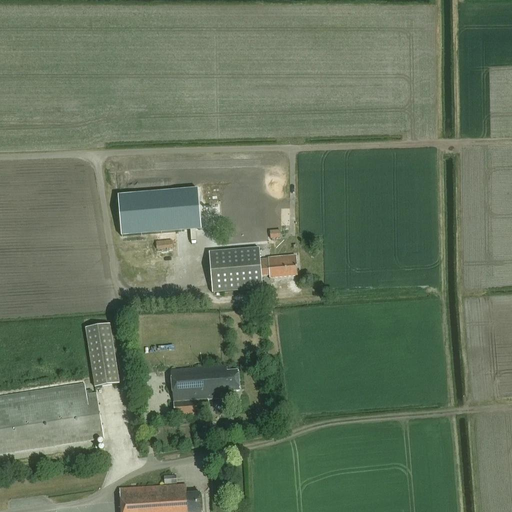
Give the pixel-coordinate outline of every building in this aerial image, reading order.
[(120,238),(198,234),(196,200),(118,204),(120,238)] [(282,230),(272,231),(272,239),(283,238),(282,230)] [(155,243),(156,251),(172,249),(171,239),(168,239),(169,241),(155,243)] [(258,250),(208,255),(211,296),(262,291),(261,278),(268,277),(269,280),(297,278),(295,258),(271,260),(271,262),(259,263),(258,250)] [(120,385),(111,326),(86,330),(95,389),(120,385)] [(199,370),(171,373),(175,418),(207,415),(206,400),(228,398),(227,393),(239,392),(237,373),(226,374),(226,367),(219,368),(219,365),(198,367),(199,370)] [(0,456),(103,441),(96,395),(86,396),(85,386),(0,398),(0,456)] [(163,478),(163,487),(176,486),(175,477),(163,478)] [(186,487),(119,491),(120,511),(201,511),(201,495),(187,496),(186,487)]
